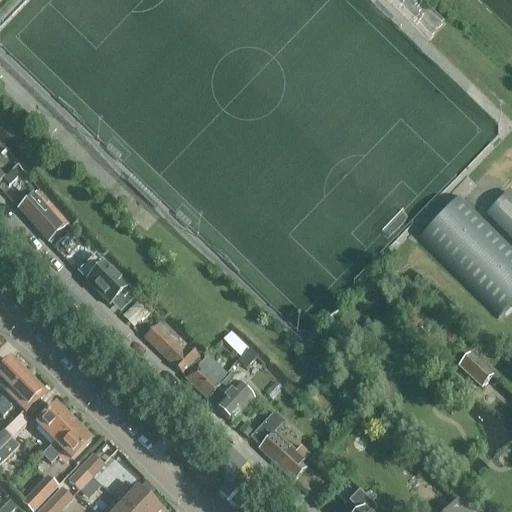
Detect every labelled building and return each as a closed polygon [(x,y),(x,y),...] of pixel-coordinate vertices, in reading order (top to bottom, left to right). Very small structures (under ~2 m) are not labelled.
[(485,216),(511,242),(511,195),(508,192),(485,216)] [(18,210),(49,244),(68,227),(48,205),(46,205),(36,195),(18,210)] [(511,248),(462,200),(420,242),(498,319),(511,304),(511,248)] [(77,274),(109,307),(128,289),(95,256),(77,274)] [(111,308),(117,313),(130,301),(124,295),(111,308)] [(144,339),(182,377),(199,359),(188,349),(161,322),(144,339)] [(221,344),(220,344),(238,361),(245,353),(230,338),(228,336),(221,344)] [(246,353),(236,364),(245,372),(255,361),(246,353)] [(458,369),(482,390),(493,377),(469,356),(458,369)] [(207,402),(217,392),(228,379),(207,359),(186,381),(207,402)] [(0,406),(7,399),(27,379),(10,362),(0,371),(0,406)] [(228,379),(217,392),(224,399),(215,409),(231,424),(254,401),(240,388),(241,387),(231,377),(228,379)] [(27,379),(7,399),(0,406),(0,416),(3,419),(15,407),(25,417),(45,397),(27,379)] [(36,428),(53,445),(73,426),(56,408),(36,428)] [(250,440),(260,449),(258,450),(294,483),(307,470),(301,465),(310,456),(301,448),(296,453),(275,433),(285,424),(279,418),(274,414),(250,440)] [(73,426),(53,445),(42,457),(51,465),(62,454),(71,463),(91,443),(73,426)] [(246,426),(240,433),(249,441),(255,435),(246,426)] [(0,436),(0,451),(11,441),(4,433),(0,436)] [(11,441),(0,451),(0,466),(19,448),(11,441)] [(94,457),(81,470),(92,480),(104,467),(94,457)] [(92,480),(81,470),(69,483),(79,493),(92,480)] [(22,506),(28,511),(35,511),(57,489),(47,479),(22,506)] [(62,490),(50,503),(58,511),(61,511),(73,500),(62,490)] [(161,511),(138,490),(122,507),(127,511),(161,511)] [(368,511),(374,507),(362,495),(351,505),(357,510),(354,511),(368,511)] [(446,511),(470,511),(458,500),(446,511)] [(0,511),(13,511),(16,509),(10,502),(0,511)] [(58,511),(50,503),(41,511),(58,511)]
